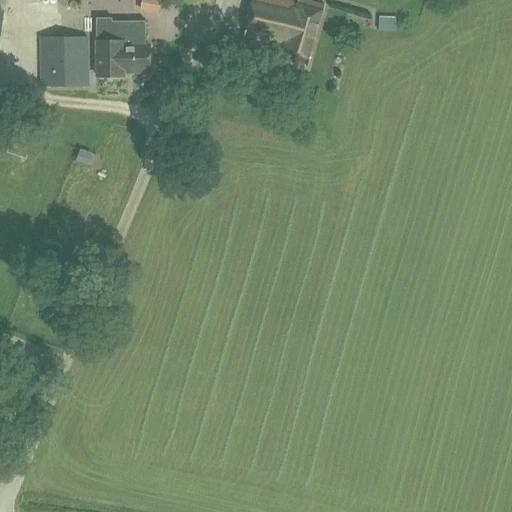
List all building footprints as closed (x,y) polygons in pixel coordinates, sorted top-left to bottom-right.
[(312,57),(325,4),(309,0),(297,0),(297,3),(284,0),(254,0),(245,36),(285,45),(284,50),(312,57)] [(395,17),(379,17),(379,30),(395,31),(395,17)] [(151,45),(144,45),(143,45),(142,39),(144,39),(145,39),(145,21),(111,21),(111,19),(97,19),(97,41),(98,41),(98,76),(124,76),(124,72),(151,72),(151,45)] [(42,87),(91,87),(89,36),(41,36),(42,87)] [(207,136),(210,116),(181,109),(176,131),(207,136)] [(76,159),(85,163),(90,152),(80,149),(76,159)]
